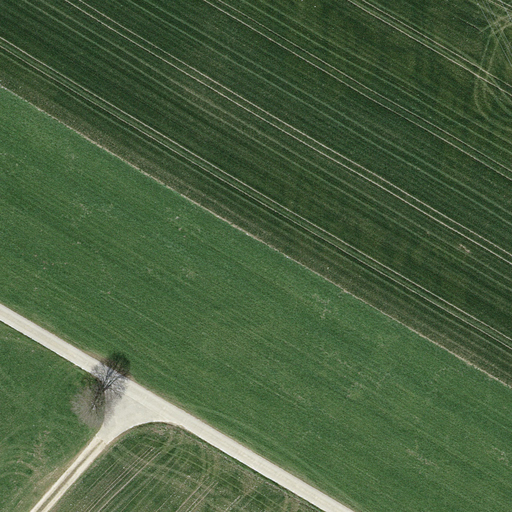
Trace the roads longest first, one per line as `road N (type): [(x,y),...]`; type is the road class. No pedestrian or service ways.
road 1 (track): [(333,511),(0,316)]
road 2 (track): [(37,511),(140,398)]
